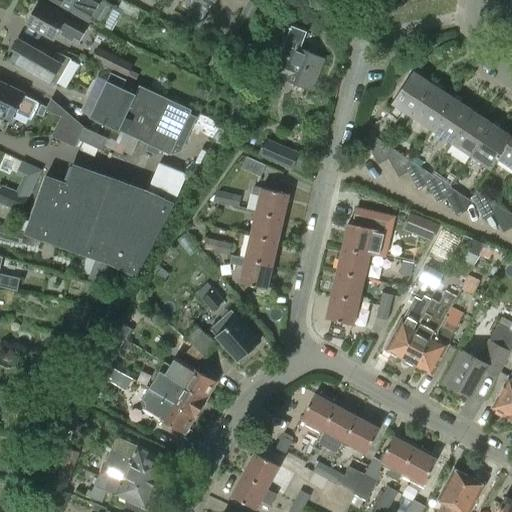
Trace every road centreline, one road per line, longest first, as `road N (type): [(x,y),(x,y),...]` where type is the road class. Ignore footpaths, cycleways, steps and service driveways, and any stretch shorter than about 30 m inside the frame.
road 1 (residential): [(307,360),(297,331),(299,297),(364,42)]
road 2 (residential): [(511,462),(330,363),(307,360)]
road 3 (residential): [(307,360),(236,414),(184,511)]
